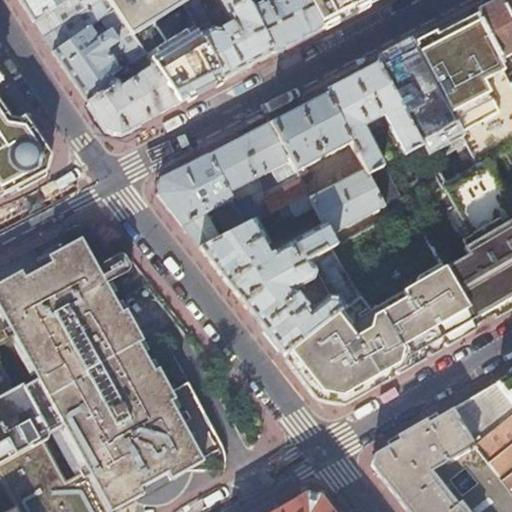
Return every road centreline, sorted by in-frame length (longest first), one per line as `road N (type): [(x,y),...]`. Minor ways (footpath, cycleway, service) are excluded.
road 1 (residential): [(104,179),(448,0)]
road 2 (residential): [(104,179),(321,453)]
road 3 (residential): [(321,453),(511,342)]
road 4 (residential): [(0,12),(104,179)]
